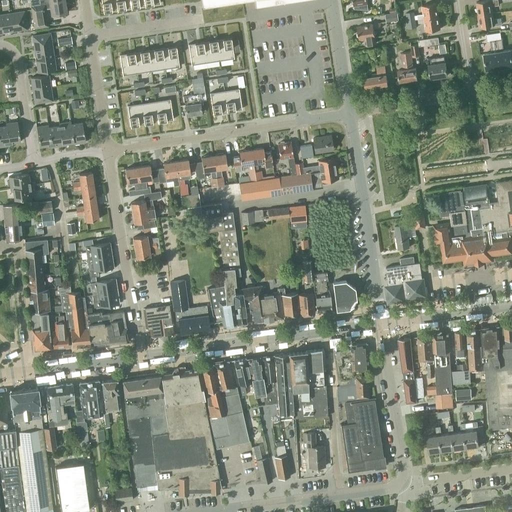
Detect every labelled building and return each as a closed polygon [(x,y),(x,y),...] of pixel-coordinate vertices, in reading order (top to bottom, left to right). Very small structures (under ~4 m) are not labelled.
[(66,12),(64,0),(40,4),(30,6),(32,16),(33,24),(34,28),(48,26),(45,9),(51,8),(52,15),(66,12)] [(101,0),(103,12),(118,10),(116,0),(101,0)] [(116,0),(118,10),(131,8),(130,0),(116,0)] [(366,0),(352,0),(353,5),(354,5),(355,8),(352,7),(352,8),(368,10),(368,9),(367,9),(366,3),(367,3),(366,0)] [(499,6),(498,0),(493,0),(478,2),(480,14),(493,12),(492,7),(499,6)] [(418,20),(438,17),(436,4),(422,6),(424,14),(417,15),(418,20)] [(13,31),(27,29),(24,11),(10,13),(13,31)] [(390,13),(385,14),(386,21),(386,22),(399,20),(397,12),(396,12),(390,13)] [(482,28),(502,25),(501,19),(494,20),(493,12),(480,14),(482,28)] [(0,22),(2,33),(13,31),(10,13),(0,15),(0,22)] [(414,13),(406,14),(408,21),(415,20),(414,16),(414,13)] [(438,17),(418,20),(418,22),(418,24),(425,23),(426,31),(440,29),(438,17)] [(415,20),(408,21),(409,29),(416,28),(415,23),(415,20)] [(359,39),(364,38),(365,46),(376,44),(374,29),(381,28),(381,24),(357,27),(359,39)] [(34,50),(52,47),(50,33),(32,36),(34,50)] [(497,41),(503,40),(502,33),(488,35),(489,42),(492,42),(493,54),(486,55),(488,70),(501,68),(497,41)] [(58,44),(72,42),(71,36),(57,38),(58,44)] [(234,58),(231,38),(216,40),(220,60),(234,58)] [(420,46),(439,44),(438,38),(419,40),(420,46)] [(206,63),(220,60),(216,40),(202,42),(206,63)] [(501,68),(511,66),(511,50),(501,52),(501,50),(504,48),(503,40),(497,41),(501,68)] [(188,44),(191,65),(206,63),(202,42),(188,44)] [(391,63),(388,44),(380,45),(383,64),(391,63)] [(412,57),(420,56),(418,44),(411,45),(412,52),(401,54),(404,70),(399,70),(400,81),(418,78),(416,68),(414,68),(412,57)] [(165,69),(179,67),(176,46),(161,48),(165,69)] [(36,61),(54,58),(52,47),(34,50),(36,61)] [(161,48),(148,50),(151,71),(165,69),(161,48)] [(137,73),(151,71),(148,50),(134,52),(137,73)] [(134,52),(119,55),(123,75),(137,73),(134,52)] [(431,78),(448,76),(446,62),(445,63),(444,57),(428,59),(431,78)] [(38,72),(56,70),(54,58),(36,61),(38,72)] [(76,68),(75,61),(64,63),(65,70),(76,68)] [(388,84),(386,69),(385,66),(376,67),(377,73),(372,74),(373,77),(364,78),(366,88),(375,86),(375,88),(383,87),(382,85),(388,84)] [(68,77),(77,76),(76,69),(67,70),(68,77)] [(32,89),(50,87),(48,75),(31,78),(32,89)] [(201,94),(205,94),(203,77),(191,79),(194,94),(183,96),(185,104),(184,104),(186,116),(202,113),(200,103),(202,102),(201,94)] [(35,103),(52,100),(50,87),(32,89),(35,103)] [(241,109),(238,88),(224,91),(227,111),(241,109)] [(210,93),(213,113),(227,111),(224,91),(210,93)] [(170,99),(155,101),(159,122),(173,119),(170,99)] [(159,122),(155,101),(141,103),(145,124),(159,122)] [(130,126),(145,124),(141,103),(127,105),(130,126)] [(8,143),(9,143),(20,141),(17,122),(5,123),(6,126),(8,143)] [(71,124),(71,122),(59,123),(59,126),(62,145),(66,145),(66,143),(73,141),(71,124)] [(73,144),(85,142),(82,122),(71,124),(73,141),(73,144)] [(48,127),(48,125),(36,127),(39,147),(50,145),(51,145),(48,127)] [(9,143),(8,143),(6,126),(0,126),(0,146),(9,145),(9,143)] [(51,147),(62,145),(59,126),(48,127),(51,145),(50,145),(51,147)] [(321,151),(332,149),(330,135),(313,138),(315,150),(321,149),(321,151)] [(290,142),(285,142),(283,141),(280,141),(279,143),(278,143),(280,162),(288,161),(290,175),(303,173),(301,163),(294,164),(290,142)] [(301,158),(312,156),(311,144),(299,146),(301,158)] [(270,150),(263,151),(262,148),(250,150),(253,169),(254,169),(257,169),(256,163),(263,162),(264,167),(272,166),(270,151),(270,150)] [(254,169),(253,169),(250,150),(239,151),(239,155),(232,156),(233,162),(233,167),(234,170),(241,169),(241,165),(247,164),(248,173),(249,182),(255,181),(253,172),(254,172),(254,169)] [(217,154),(217,155),(212,156),(217,186),(223,185),(222,176),(221,176),(220,168),(227,167),(225,154),(223,154),(223,153),(217,154)] [(203,157),(201,157),(202,161),(193,162),(194,163),(195,172),(196,179),(205,177),(204,172),(210,171),(211,178),(210,178),(211,187),(217,186),(212,156),(209,156),(208,155),(203,156),(203,157)] [(331,182),(330,180),(337,179),(335,169),(334,158),(318,161),(319,165),(302,168),(303,173),(303,174),(261,180),(255,181),(249,182),(239,183),(241,199),(313,189),(311,180),(321,178),(321,182),(324,181),(325,183),(331,182)] [(195,172),(194,163),(188,163),(187,159),(174,161),(178,185),(179,185),(180,195),(187,194),(186,184),(184,184),(183,179),(190,178),(189,173),(195,172)] [(174,185),(178,185),(174,161),(163,163),(164,168),(156,170),(158,181),(159,180),(159,182),(173,180),(174,185)] [(140,195),(144,194),(151,193),(150,187),(146,187),(145,180),(151,179),(153,181),(158,181),(156,170),(150,171),(149,165),(136,167),(140,195)] [(129,196),(140,195),(136,167),(125,169),(127,182),(133,181),(134,189),(128,190),(129,196)] [(255,181),(261,180),(260,171),(254,172),(253,172),(255,181)] [(73,187),(93,184),(91,172),(79,174),(80,182),(72,183),(73,187)] [(10,188),(30,185),(28,174),(8,177),(10,188)] [(511,179),(495,182),(498,201),(489,202),(487,183),(463,186),(463,191),(460,191),(460,190),(436,193),(440,217),(451,215),(452,225),(448,225),(448,224),(434,226),(436,243),(441,242),(444,261),(464,258),(465,263),(475,262),(475,265),(482,264),(482,261),(492,260),(491,255),(511,252),(511,244),(511,179)] [(82,198),(95,196),(93,184),(73,187),(73,190),(81,189),(82,198)] [(14,199),(34,196),(32,185),(30,185),(10,188),(11,191),(13,191),(14,199)] [(160,192),(151,193),(144,194),(145,201),(131,203),(132,213),(153,209),(153,206),(152,206),(152,200),(161,198),(160,192)] [(198,194),(180,197),(182,209),(200,206),(198,194)] [(77,211),(97,208),(95,196),(82,198),(84,206),(76,208),(77,211)] [(41,212),(52,211),(51,201),(39,203),(41,212)] [(6,241),(22,238),(19,203),(2,205),(6,241)] [(232,211),(222,213),(221,203),(200,206),(204,233),(219,231),(222,268),(224,285),(207,288),(214,323),(222,321),(223,327),(236,325),(233,304),(232,294),(235,293),(234,285),(236,285),(235,276),(241,275),(235,228),(232,211)] [(305,205),(289,206),(290,222),(306,221),(305,205)] [(289,217),(288,206),(267,209),(268,219),(289,217)] [(86,221),(98,219),(97,208),(77,211),(77,215),(85,214),(86,221)] [(155,219),(153,209),(132,213),(134,223),(142,221),(143,229),(150,228),(155,227),(153,219),(155,219)] [(253,211),(240,212),(242,224),(254,222),(254,221),(253,211)] [(417,229),(425,227),(422,212),(414,214),(417,229)] [(43,225),(54,224),(52,213),(41,215),(43,225)] [(75,234),(74,222),(66,223),(68,235),(75,234)] [(408,238),(412,237),(410,227),(406,228),(405,225),(395,226),(398,249),(409,248),(408,238)] [(156,244),(158,244),(157,237),(152,238),(149,235),(146,236),(146,235),(133,237),(134,247),(156,244)] [(27,264),(42,263),(41,254),(47,253),(46,240),(25,242),(27,264)] [(110,243),(85,246),(87,259),(112,255),(110,243)] [(156,248),(156,244),(134,247),(136,257),(150,255),(149,249),(153,248),(155,263),(162,262),(159,247),(156,248)] [(112,255),(87,259),(89,277),(90,277),(95,276),(98,276),(97,270),(113,267),(112,255)] [(413,257),(400,259),(401,266),(403,265),(414,264),(413,257)] [(305,281),(313,280),(311,261),(303,262),(305,281)] [(28,277),(43,275),(42,263),(27,264),(28,277)] [(414,264),(403,265),(407,297),(423,295),(424,295),(425,295),(425,294),(424,294),(422,278),(420,268),(420,263),(414,264)] [(401,266),(386,268),(390,300),(407,297),(403,265),(401,266)] [(326,293),(325,282),(325,281),(327,281),(326,271),(313,273),(317,313),(332,311),(330,293),(326,293)] [(44,289),(44,285),(43,275),(28,277),(29,290),(44,289)] [(92,295),(117,291),(115,278),(96,281),(91,282),(90,282),(92,295)] [(169,281),(173,311),(174,310),(176,320),(178,320),(180,334),(210,330),(206,305),(189,307),(185,279),(169,281)] [(357,307),(357,305),(357,302),(356,300),(357,299),(355,288),(346,281),(333,283),(336,311),(349,309),(350,308),(352,309),(355,309),(357,307)] [(79,292),(70,293),(70,286),(58,287),(59,294),(60,294),(61,305),(62,310),(62,311),(65,311),(67,327),(70,326),(72,346),(90,345),(87,328),(86,318),(86,315),(85,307),(83,297),(79,298),(79,292)] [(263,294),(262,286),(242,288),(243,293),(242,293),(244,310),(245,309),(248,309),(249,313),(254,312),(255,321),(283,317),(282,307),(284,306),(285,317),(299,315),(297,293),(284,294),(283,288),(277,289),(278,292),(263,294)] [(50,310),(48,293),(48,288),(44,289),(29,290),(31,312),(50,310)] [(117,291),(92,295),(94,307),(119,303),(117,291)] [(247,323),(245,309),(244,310),(242,293),(235,294),(234,305),(237,306),(238,312),(236,312),(237,324),(247,323)] [(301,314),(314,313),(312,293),(299,294),(301,314)] [(175,334),(172,316),(171,305),(143,309),(146,327),(150,326),(151,337),(175,334)] [(101,312),(86,315),(86,318),(87,328),(90,345),(128,341),(127,335),(124,311),(101,315),(101,312)] [(34,349),(51,348),(48,313),(31,314),(32,323),(32,329),(34,349)] [(67,347),(66,334),(65,322),(60,322),(54,322),(55,335),(52,335),(53,348),(67,347)] [(511,324),(499,326),(501,369),(502,374),(511,372),(511,324)] [(502,374),(501,369),(499,326),(480,329),(482,370),(485,370),(487,408),(491,407),(491,398),(499,397),(497,383),(503,382),(502,374)] [(470,371),(482,370),(480,329),(467,330),(469,370),(467,370),(457,371),(451,371),(452,384),(471,383),(470,371)] [(467,355),(466,347),(465,330),(454,332),(455,356),(456,356),(456,359),(466,358),(466,355),(467,355)] [(436,385),(437,394),(453,392),(451,371),(448,333),(432,334),(433,352),(434,352),(435,373),(436,385)] [(418,351),(433,349),(432,335),(417,337),(418,351)] [(404,375),(414,374),(411,338),(398,339),(403,372),(404,372),(404,375)] [(360,369),(368,369),(366,343),(350,345),(351,350),(334,352),(339,386),(337,386),(338,403),(346,402),(345,400),(368,397),(367,375),(360,376),(360,369)] [(309,381),(325,378),(325,369),(324,349),(307,351),(309,381)] [(433,360),(433,349),(418,351),(419,361),(427,361),(428,378),(435,378),(434,363),(433,363),(433,360)] [(325,378),(309,381),(307,351),(288,353),(295,417),(293,417),(293,418),(327,416),(325,378)] [(293,417),(295,417),(288,353),(274,355),(279,418),(293,417)] [(276,387),(276,386),(275,379),(274,355),(260,356),(264,381),(265,387),(266,397),(267,404),(277,404),(277,396),(277,390),(274,391),(273,387),(276,387)] [(251,379),(254,391),(254,396),(265,394),(263,377),(260,356),(247,358),(251,379)] [(244,384),(252,382),(246,358),(233,360),(239,385),(242,395),(246,395),(244,384)] [(249,441),(246,426),(237,387),(235,387),(228,360),(213,363),(200,366),(206,394),(207,394),(207,405),(210,417),(209,418),(216,448),(249,441)] [(167,420),(206,412),(203,398),(205,398),(198,367),(185,369),(185,370),(160,373),(160,374),(163,398),(167,420)] [(511,372),(502,374),(503,382),(497,383),(499,397),(491,398),(491,407),(487,408),(489,429),(511,426),(511,372)] [(167,420),(163,398),(160,374),(122,379),(133,463),(144,462),(143,453),(142,450),(153,449),(151,435),(168,432),(167,420)] [(407,403),(417,402),(417,396),(414,374),(404,375),(405,378),(404,378),(407,403)] [(101,399),(103,412),(121,410),(117,379),(101,380),(104,399),(101,399)] [(79,431),(87,430),(86,422),(84,421),(84,417),(103,414),(103,412),(101,399),(99,380),(79,382),(82,410),(75,411),(74,411),(75,416),(77,431),(79,431)] [(74,411),(75,411),(72,383),(44,387),(48,420),(48,423),(64,422),(65,427),(71,426),(69,418),(67,419),(67,416),(66,410),(63,410),(63,405),(69,405),(70,416),(75,416),(74,411)] [(428,395),(437,394),(436,385),(427,386),(428,395)] [(53,508),(37,388),(9,391),(13,419),(14,419),(15,428),(7,429),(0,430),(0,488),(3,511),(24,511),(25,511),(53,508)] [(472,399),(471,389),(455,390),(456,400),(472,399)] [(383,459),(375,398),(346,402),(348,422),(341,423),(347,471),(377,467),(383,459)] [(155,461),(156,484),(157,484),(157,489),(221,488),(206,412),(167,420),(168,432),(151,435),(153,449),(155,461)] [(428,426),(427,414),(420,415),(421,427),(428,426)] [(478,430),(478,427),(477,421),(472,422),(473,430),(466,431),(464,432),(466,447),(479,445),(478,442),(477,435),(477,430),(478,430)] [(464,432),(466,431),(465,423),(460,424),(461,432),(453,433),(452,433),(454,449),(466,447),(464,432)] [(452,433),(453,433),(452,425),(448,425),(449,434),(441,435),(439,435),(441,451),(454,449),(452,433)] [(477,435),(478,442),(485,441),(483,426),(483,425),(478,426),(478,427),(478,430),(477,430),(477,435)] [(46,449),(56,447),(53,426),(43,427),(46,449)] [(439,435),(441,435),(440,427),(435,427),(437,435),(427,437),(429,452),(441,451),(439,435)] [(105,440),(104,429),(97,430),(98,441),(105,440)] [(87,430),(79,431),(81,450),(89,449),(87,430)] [(315,446),(315,441),(315,432),(302,433),(303,442),(306,442),(306,447),(308,447),(309,467),(324,466),(323,446),(315,446)] [(255,458),(258,471),(261,483),(272,480),(267,458),(262,459),(259,445),(251,447),(253,459),(255,458)] [(278,478),(289,476),(285,445),(276,446),(277,456),(275,457),(278,478)] [(156,484),(155,461),(153,449),(142,450),(143,453),(144,462),(133,463),(136,486),(156,484)] [(55,466),(60,511),(65,511),(89,509),(83,463),(55,466)] [(114,490),(115,502),(132,500),(131,488),(114,490)]
